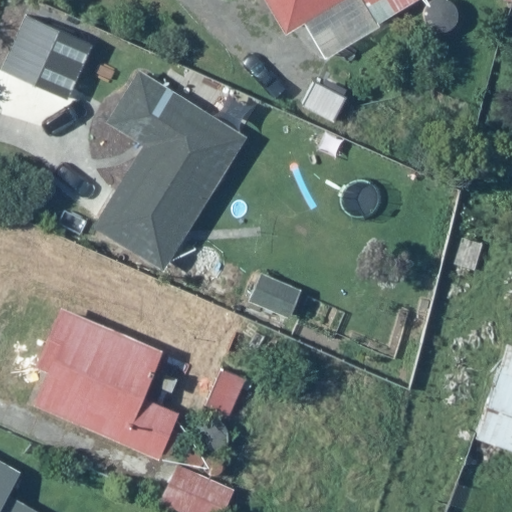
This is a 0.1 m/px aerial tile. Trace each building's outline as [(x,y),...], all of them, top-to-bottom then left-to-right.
[(262,0),(280,30),(302,18),(321,53),(415,0),(262,0)] [(242,137),(135,65),(104,112),(147,142),(94,221),(157,264),(242,137)] [(301,288),(257,271),(245,300),(290,318),(301,288)] [(159,347),(56,301),(28,362),(44,369),(30,400),(163,460),(176,429),(169,426),(176,411),(138,394),(159,347)] [(511,342),(506,340),(473,437),(511,450),(511,342)] [(244,380),(216,368),(201,402),(230,414),(244,380)] [(170,457),(152,495),(187,511),(222,511),(234,487),(170,457)] [(19,472),(0,460),(0,511),(37,511),(6,493),(19,472)]
